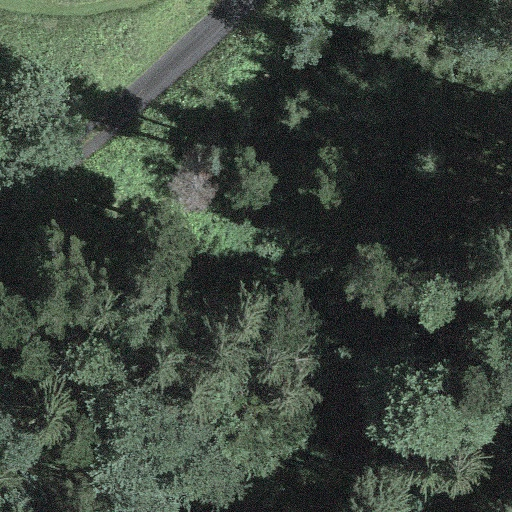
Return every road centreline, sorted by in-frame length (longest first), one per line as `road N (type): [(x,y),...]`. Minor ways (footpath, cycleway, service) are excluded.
road 1 (unclassified): [(248,0),(111,117)]
road 2 (track): [(0,197),(111,117)]
